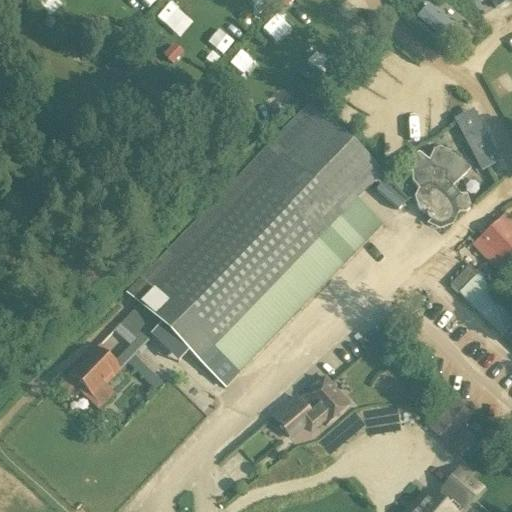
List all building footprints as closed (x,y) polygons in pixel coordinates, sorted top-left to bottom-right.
[(171,0),(167,0),(154,16),(172,31),(187,14),(171,0)] [(276,0),(276,1),(285,10),(294,0),(276,0)] [(107,21),(94,20),(93,36),(105,37),(107,21)] [(217,58),(233,42),(219,28),(203,44),(217,58)] [(83,63),(86,49),(70,45),(67,59),(83,63)] [(393,45),(377,57),(392,78),(409,65),(393,45)] [(182,54),(173,46),(163,57),(171,66),(182,54)] [(346,52),(337,61),(348,72),(357,64),(346,52)] [(110,72),(121,62),(115,56),(104,65),(110,72)] [(113,87),(109,96),(123,102),(127,94),(113,87)] [(244,97),(232,107),(240,116),(252,106),(244,97)] [(224,389),(382,227),(356,202),(381,176),(309,106),(126,294),(139,306),(161,328),(224,389)] [(91,108),(82,111),(87,127),(96,124),(91,108)] [(48,123),(56,128),(64,113),(56,109),(48,123)] [(473,152),(487,144),(472,115),(458,122),(473,152)] [(485,170),(497,164),(488,146),(476,152),(485,170)] [(418,156),(407,160),(413,176),(413,183),(420,191),(416,199),(419,208),(425,215),(424,216),(430,223),(432,221),(441,226),(450,222),(454,213),(451,205),(454,202),(459,214),(466,214),(471,210),(466,197),(460,196),(453,189),(453,188),(469,172),(456,158),(439,151),(433,153),(428,163),(418,156)] [(499,278),(509,269),(511,266),(511,222),(506,217),(472,248),(499,278)] [(468,269),(450,287),(459,296),(476,278),(468,269)] [(476,278),(459,296),(470,307),(484,293),(488,289),(476,278)] [(484,293),(470,307),(502,339),(511,329),(511,320),(492,301),(496,298),(488,289),(484,293)] [(130,348),(116,362),(119,374),(161,328),(139,306),(113,332),(130,348)] [(511,329),(502,339),(511,348),(511,329)] [(96,350),(71,375),(92,396),(88,401),(99,411),(114,396),(105,388),(119,374),(116,362),(100,346),(96,350)] [(325,428),(349,407),(325,378),(300,399),(311,412),(309,414),(296,399),(272,420),(290,441),(306,427),(311,434),(322,424),(325,428)] [(446,446),(472,417),(455,402),(429,431),(446,446)] [(460,511),(480,490),(459,472),(436,499),(428,493),(411,511),(460,511)]
